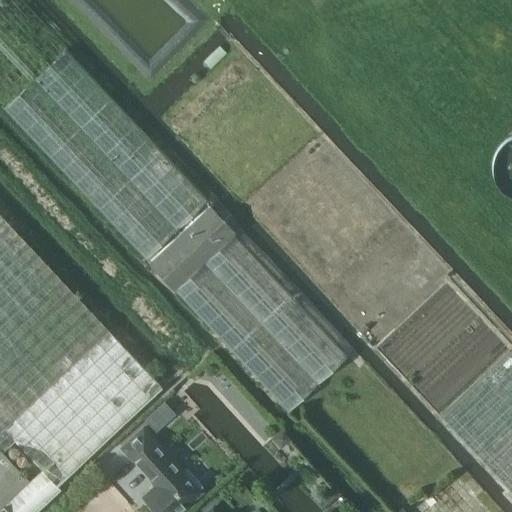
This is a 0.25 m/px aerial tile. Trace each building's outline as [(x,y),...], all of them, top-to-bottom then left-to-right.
[(0,0),(0,102),(146,257),(208,199),(19,0),(0,0)] [(511,144),(505,150),(502,154),(500,159),(498,165),(498,170),(498,175),(500,180),(503,185),(507,190),(511,193),(511,144)] [(224,342),(289,410),(347,357),(233,233),(236,231),(210,203),(148,262),(175,289),(224,342)] [(0,508),(3,505),(9,511),(33,511),(61,487),(57,482),(162,386),(0,213),(0,508)] [(511,349),(440,418),(511,496),(511,349)] [(155,410),(154,417),(159,422),(166,423),(171,418),(171,411),(167,406),(160,406),(155,410)] [(183,471),(143,428),(122,447),(157,484),(143,496),(157,511),(177,511),(201,491),(199,489),(203,486),(186,468),(183,471)]
